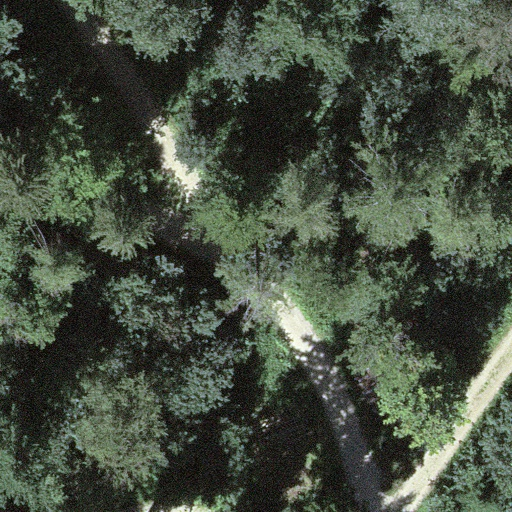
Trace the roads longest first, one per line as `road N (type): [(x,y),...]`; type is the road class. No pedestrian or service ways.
road 1 (track): [(362,511),(354,423),(309,339),(226,252)]
road 2 (track): [(226,252),(181,156),(71,0)]
road 3 (track): [(226,252),(123,215),(0,198)]
road 4 (track): [(407,511),(458,410),(511,331)]
